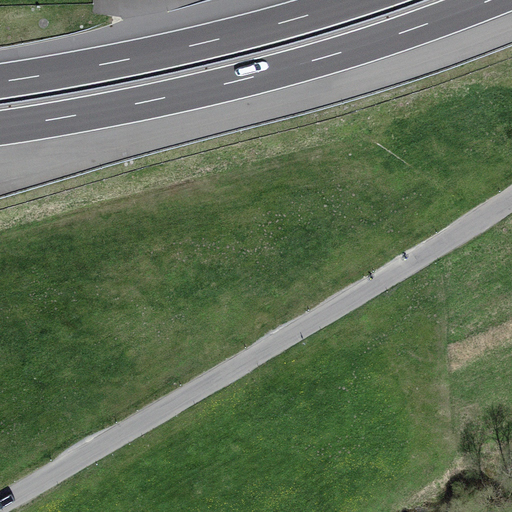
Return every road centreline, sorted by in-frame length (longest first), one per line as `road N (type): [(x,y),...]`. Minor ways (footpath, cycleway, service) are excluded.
road 1 (unclassified): [(511,199),(0,504)]
road 2 (motorway): [(0,128),(315,61),(489,0)]
road 3 (motorway): [(356,0),(190,46),(0,83)]
